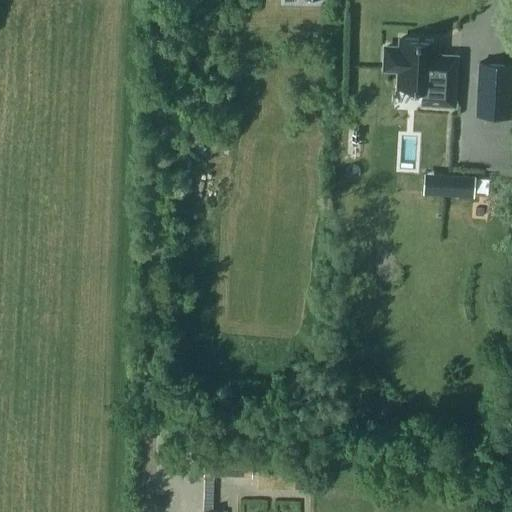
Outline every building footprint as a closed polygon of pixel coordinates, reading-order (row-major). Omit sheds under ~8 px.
[(437,40),(401,38),(401,48),(386,47),(385,69),(399,69),(399,87),(422,88),(422,103),(454,104),(455,72),(456,60),(456,59),(455,59),(436,58),(437,40)] [(477,113),(511,115),(511,91),(511,65),(480,64),(477,113)] [(458,175),(442,174),(441,194),(457,195),(458,175)] [(205,452),(204,473),(252,474),(253,454),(205,452)] [(202,511),(219,511),(220,511),(214,511),(214,479),(204,478),(203,510),(202,511)]
